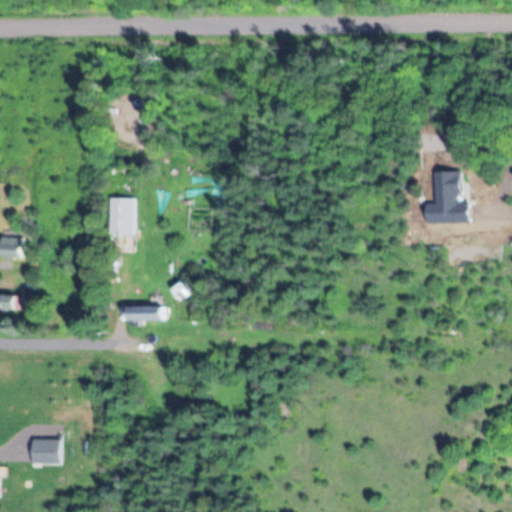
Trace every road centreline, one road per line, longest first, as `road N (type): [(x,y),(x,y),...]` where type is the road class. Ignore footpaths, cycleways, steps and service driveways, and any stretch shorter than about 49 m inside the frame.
road 1 (residential): [(0,26),(511,20)]
road 2 (residential): [(140,336),(0,338)]
